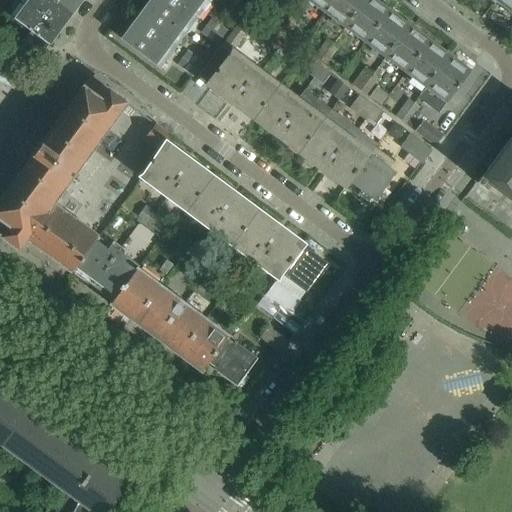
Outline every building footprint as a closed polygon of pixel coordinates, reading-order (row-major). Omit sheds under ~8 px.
[(62,29),(23,0),(11,17),(31,33),(24,43),(41,56),(62,29)] [(73,13),(56,0),(23,0),(62,29),(73,13)] [(83,0),(56,0),(73,13),(83,0)] [(169,0),(153,0),(147,8),(186,37),(198,21),(169,0)] [(203,0),(169,0),(198,21),(210,5),(203,0)] [(246,7),(236,0),(226,0),(242,12),(246,7)] [(334,0),(307,0),(325,13),(334,0)] [(390,11),(374,0),(334,0),(325,13),(366,43),(390,11)] [(511,0),(495,0),(511,12),(511,0)] [(147,8),(135,24),(174,53),(186,37),(147,8)] [(430,41),(390,11),(366,43),(406,73),(430,41)] [(286,15),(275,31),(279,34),(291,19),(286,15)] [(291,19),(279,34),(284,38),(296,22),(291,19)] [(211,21),(207,27),(222,39),(227,33),(211,21)] [(263,41),(269,33),(256,23),(250,31),(263,41)] [(162,69),(174,53),(135,24),(123,40),(162,69)] [(222,39),(207,27),(203,33),(218,44),(222,39)] [(279,40),(271,34),(263,44),(271,50),(279,40)] [(301,35),(295,42),(300,46),(306,39),(301,35)] [(289,48),(279,40),(271,50),(282,58),(289,48)] [(471,71),(430,41),(406,73),(447,104),(471,71)] [(326,45),(314,60),(319,64),(331,48),(326,45)] [(279,87),(233,53),(231,55),(222,48),(200,77),(210,84),(209,86),(255,120),(279,87)] [(331,48),(319,64),(324,67),(335,52),(331,48)] [(188,54),(184,60),(199,71),(203,65),(188,54)] [(199,71),(184,60),(179,65),(195,77),(199,71)] [(0,82),(14,89),(21,73),(0,63),(0,82)] [(308,77),(317,83),(324,73),(316,67),(308,77)] [(327,91),(334,81),(324,73),(317,83),(313,89),(320,94),(324,89),(327,91)] [(365,74),(354,89),(359,94),(371,78),(365,74)] [(81,90),(39,147),(32,157),(31,158),(28,163),(0,200),(0,234),(6,239),(18,248),(24,240),(72,275),(73,273),(97,240),(49,206),(124,103),(90,78),(81,90)] [(371,78),(359,94),(365,98),(376,82),(371,78)] [(339,84),(333,92),(341,98),(347,90),(339,84)] [(325,120),(279,87),(255,120),(300,154),(325,120)] [(352,109),(361,117),(369,106),(359,99),(352,109)] [(406,104),(395,120),(400,123),(411,108),(406,104)] [(390,122),(379,113),(369,106),(361,117),(376,128),(378,125),(384,130),(390,122)] [(411,108),(400,123),(405,127),(416,112),(411,108)] [(370,154),(351,140),(357,132),(348,124),(341,133),(325,120),(300,154),(346,188),(350,181),(370,154)] [(424,122),(416,132),(435,147),(443,137),(424,122)] [(171,138),(155,126),(144,141),(160,153),(167,144),(171,138)] [(511,136),(482,178),(481,178),(477,183),(469,193),(467,196),(465,198),(465,199),(511,234),(511,136)] [(431,152),(410,137),(402,148),(423,164),(431,152)] [(167,144),(160,153),(142,178),(188,212),(213,178),(167,144)] [(375,149),(370,154),(350,181),(376,200),(394,175),(385,168),(390,161),(375,149)] [(258,212),(213,178),(188,212),(233,245),(258,212)] [(142,208),(135,217),(145,224),(152,215),(142,208)] [(304,246),(258,212),(233,245),(279,279),(283,274),(283,273),(302,248),(304,246)] [(161,221),(152,215),(145,224),(155,231),(161,221)] [(141,224),(129,241),(143,251),(156,234),(141,224)] [(140,267),(99,237),(97,240),(73,273),(113,303),(137,271),(140,267)] [(191,257),(198,248),(189,241),(183,237),(176,246),(191,257)] [(198,248),(191,257),(201,264),(207,255),(198,248)] [(327,266),(302,248),(283,273),(283,274),(308,292),(327,266)] [(166,263),(159,272),(166,277),(173,268),(166,263)] [(183,304),(140,273),(137,271),(113,303),(112,304),(158,338),(183,304)] [(233,274),(227,283),(236,290),(243,281),(233,274)] [(252,287),(243,281),(236,290),(245,296),(252,287)] [(304,323),(283,308),(267,296),(259,306),(275,318),(275,319),(296,334),(304,323)] [(228,338),(184,306),(183,304),(158,338),(203,372),(209,364),(227,339),(228,338)] [(260,339),(281,354),(289,343),(268,327),(260,339)] [(234,344),(227,339),(209,364),(216,369),(214,370),(237,387),(258,359),(235,343),(234,344)] [(109,511),(129,486),(0,391),(0,444),(72,498),(61,511),(109,511)]
